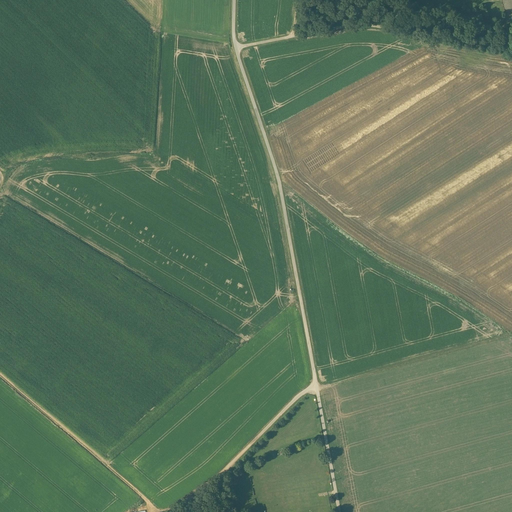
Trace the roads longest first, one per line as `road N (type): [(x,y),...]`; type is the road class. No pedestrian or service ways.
road 1 (unclassified): [(234,0),(233,38),(278,179),(315,385)]
road 2 (track): [(165,511),(0,374)]
road 3 (track): [(316,390),(511,335)]
road 4 (unclassified): [(315,385),(216,477)]
road 5 (unclassified): [(315,385),(338,511)]
